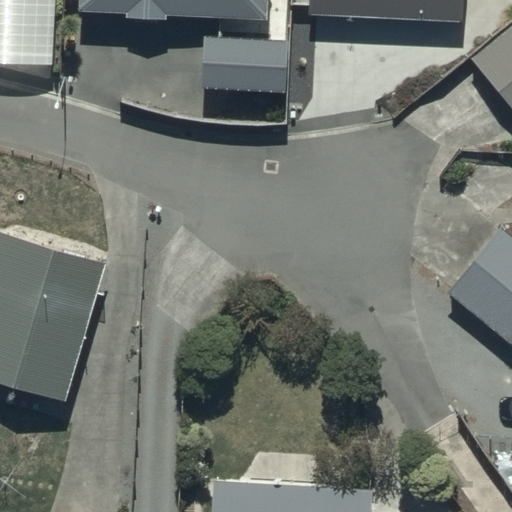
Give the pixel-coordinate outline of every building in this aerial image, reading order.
[(270,0),(82,0),(83,7),(128,7),(128,17),(170,18),(170,11),(270,12),(270,0)] [(464,0),(311,0),(311,12),(464,18),(464,0)] [(511,26),(475,58),(511,101),(511,26)] [(288,87),(289,37),(208,36),(207,85),(288,87)] [(511,235),(500,227),(450,294),(511,340),(511,235)] [(109,261),(0,233),(0,380),(74,399),(109,261)] [(375,511),(377,491),(215,480),(212,511),(375,511)]
